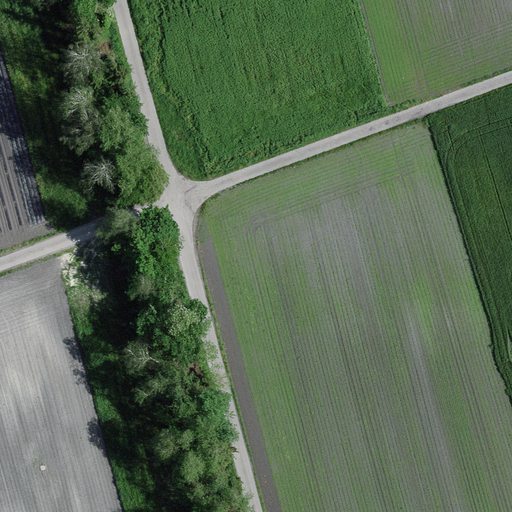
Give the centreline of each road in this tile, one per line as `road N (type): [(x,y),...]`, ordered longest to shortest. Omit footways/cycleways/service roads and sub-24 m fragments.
road 1 (track): [(248,511),(112,0)]
road 2 (track): [(167,208),(511,81)]
road 3 (track): [(167,208),(0,270)]
